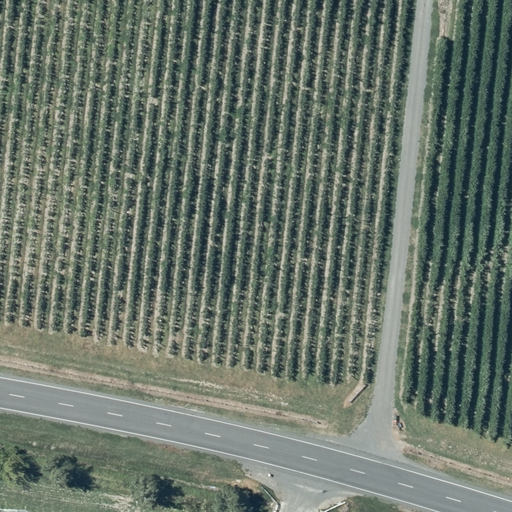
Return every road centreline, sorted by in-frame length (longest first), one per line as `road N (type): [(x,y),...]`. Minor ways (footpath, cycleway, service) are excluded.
road 1 (tertiary): [(495,511),(200,429),(0,387)]
road 2 (unknown): [(377,475),(405,0)]
